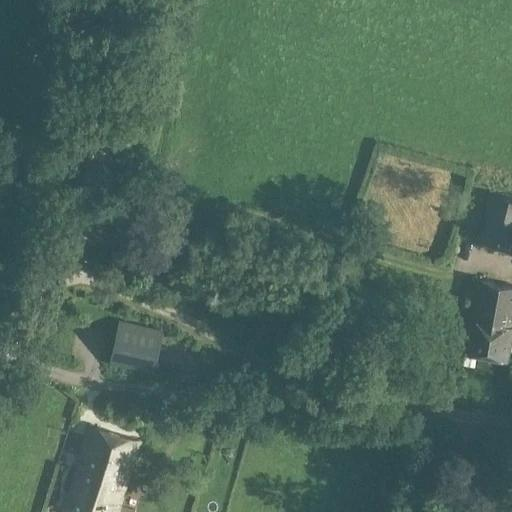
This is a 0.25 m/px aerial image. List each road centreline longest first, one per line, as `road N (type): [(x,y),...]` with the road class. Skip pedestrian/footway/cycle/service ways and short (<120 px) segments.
road 1 (track): [(511,424),(345,398),(282,377),(220,335),(59,263)]
road 2 (tertiary): [(0,345),(59,263),(124,0)]
road 3 (track): [(66,234),(142,238),(202,213),(228,213),(338,244)]
